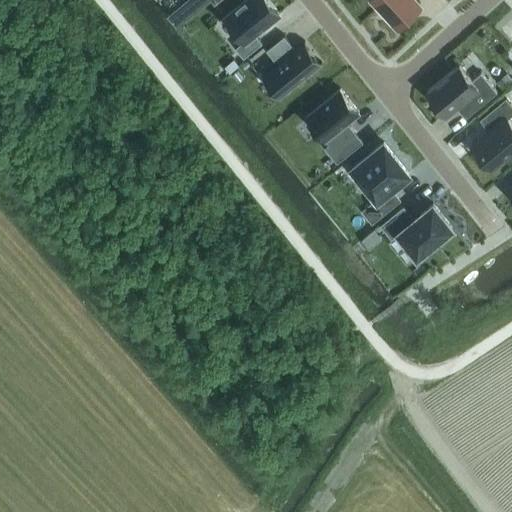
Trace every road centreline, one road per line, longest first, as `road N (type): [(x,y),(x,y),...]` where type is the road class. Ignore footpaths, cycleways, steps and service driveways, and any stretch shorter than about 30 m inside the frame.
road 1 (track): [(511,330),(454,368),(420,374),(399,366),(100,0)]
road 2 (residential): [(383,94),(497,230)]
road 3 (residential): [(488,0),(383,94)]
road 4 (residential): [(305,0),(383,94)]
